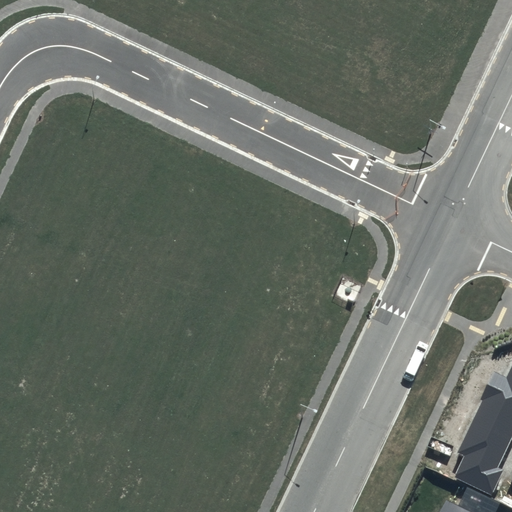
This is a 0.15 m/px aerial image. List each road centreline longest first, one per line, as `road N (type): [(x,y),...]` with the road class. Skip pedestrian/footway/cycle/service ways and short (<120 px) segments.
road 1 (residential): [(0,86),(40,48),(90,52),(451,223)]
road 2 (tertiary): [(451,223),(314,511)]
road 3 (tertiary): [(511,102),(451,223)]
